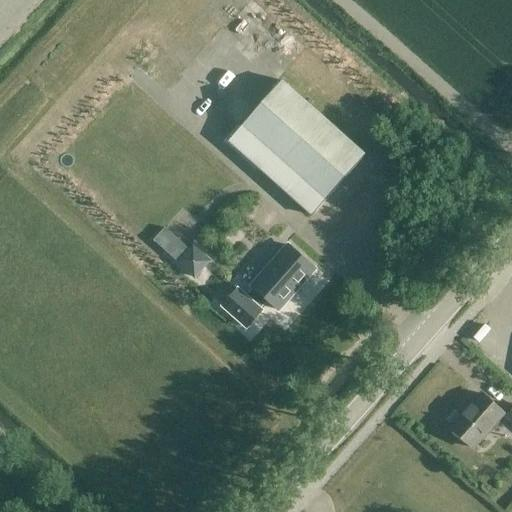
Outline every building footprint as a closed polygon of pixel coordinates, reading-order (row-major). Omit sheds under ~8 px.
[(311,216),(365,156),(282,81),(228,141),(311,216)] [(450,187),(441,197),(460,214),(469,203),(450,187)] [(314,269),(288,245),(251,287),(253,288),(245,297),(237,290),(222,306),(246,328),(261,311),(259,310),(267,301),(278,310),(314,269)] [(194,278),(209,261),(193,247),(178,263),(194,278)] [(312,296),(338,271),(327,260),(301,285),(312,296)] [(215,293),(221,300),(237,287),(231,280),(215,293)] [(472,448),(503,415),(480,394),(450,428),(472,448)]
